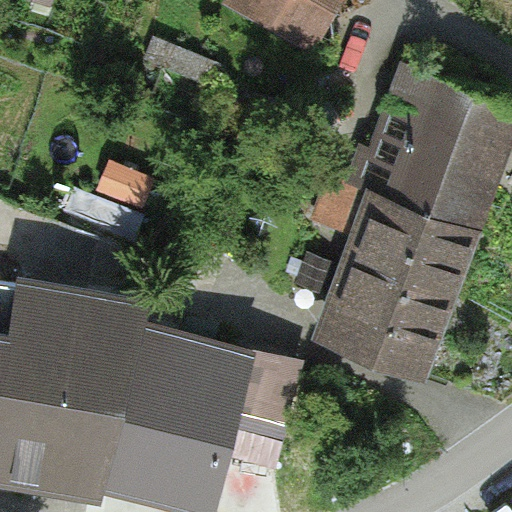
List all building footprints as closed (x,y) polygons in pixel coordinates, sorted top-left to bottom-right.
[(342,0),(237,0),(232,11),(317,52),(342,0)] [(511,85),(419,52),(376,172),(496,216),(511,172),(511,85)] [(496,216),(376,172),(320,337),(439,377),(496,216)] [(141,302),(0,280),(0,460),(103,479),(209,506),(238,398),(275,408),(290,359),(141,320),(141,302)] [(511,511),(511,498),(499,506),(502,511),(511,511)]
